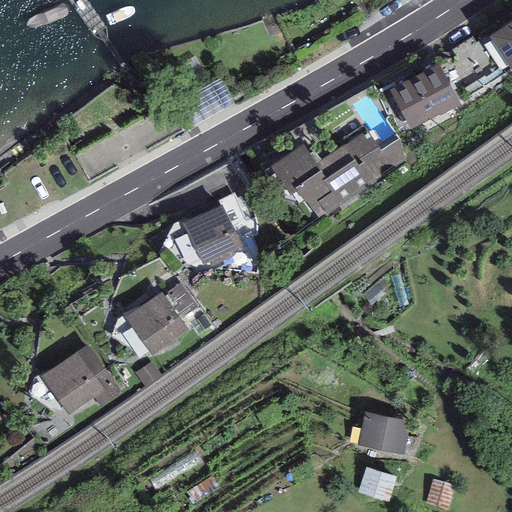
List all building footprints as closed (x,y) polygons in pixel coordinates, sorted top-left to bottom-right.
[(511,22),(489,37),(511,73),(511,72),(511,22)] [(438,64),(389,90),(411,130),(440,115),(440,116),(460,105),(438,64)] [(302,145),(270,167),(290,196),(297,191),(317,219),(327,213),(327,214),(408,158),(395,139),(384,146),(379,138),(374,141),(370,136),(366,139),(361,134),(315,163),(302,145)] [(221,206),(182,224),(202,266),(208,263),(213,273),(234,263),(228,252),(240,247),(221,206)] [(180,283),(162,295),(180,320),(197,308),(180,283)] [(160,293),(126,318),(153,355),(188,330),(180,320),(162,295),(160,293)] [(88,344),(42,376),(68,414),(114,382),(88,344)] [(409,420),(364,412),(358,445),(404,453),(409,420)] [(396,477),(364,467),(356,493),(387,503),(396,477)] [(455,486),(433,479),(425,504),(447,511),(455,486)]
